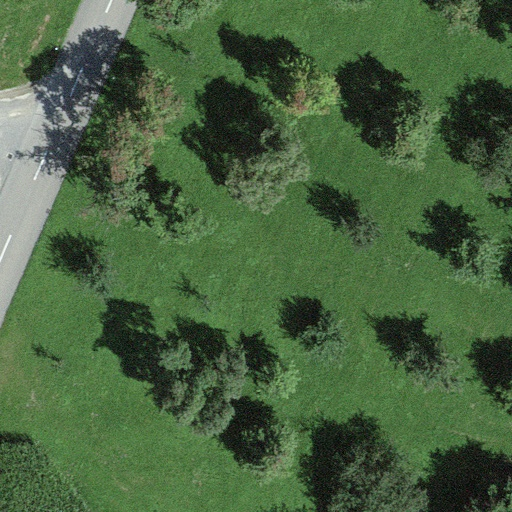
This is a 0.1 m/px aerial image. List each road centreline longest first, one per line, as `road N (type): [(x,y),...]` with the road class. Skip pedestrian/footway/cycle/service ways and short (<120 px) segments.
road 1 (tertiary): [(112,0),(53,140)]
road 2 (tertiary): [(53,140),(0,265)]
